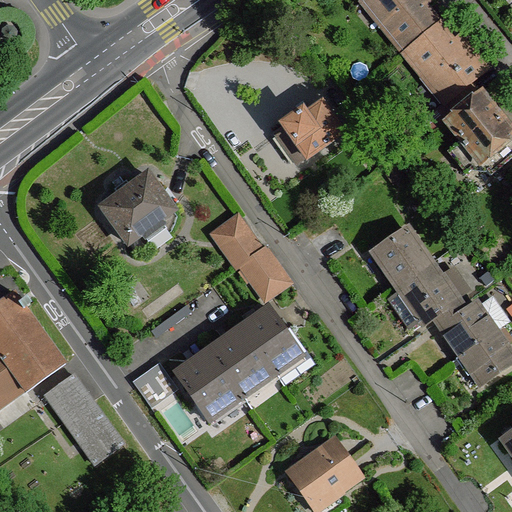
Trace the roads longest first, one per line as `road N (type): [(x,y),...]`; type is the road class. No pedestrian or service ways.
road 1 (residential): [(133,40),(471,511)]
road 2 (residential): [(0,227),(205,511)]
